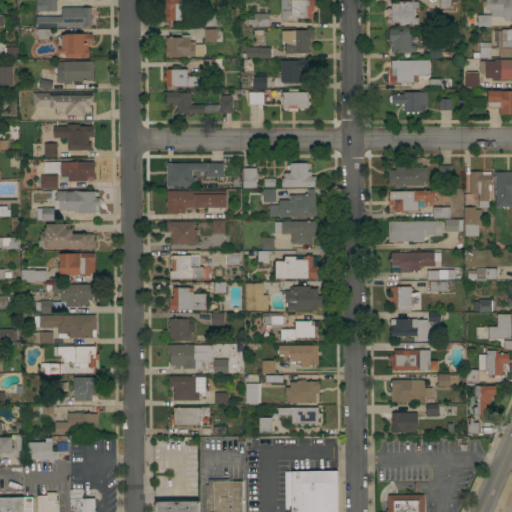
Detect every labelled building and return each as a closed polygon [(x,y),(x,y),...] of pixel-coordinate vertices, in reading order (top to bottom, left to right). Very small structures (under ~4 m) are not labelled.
[(56,0),(57,11),(36,11),(36,0),(56,0)] [(189,0),(189,20),(181,20),(181,22),(177,22),(177,20),(165,20),(165,8),(165,0),(189,0)] [(314,0),(314,11),(312,11),(312,18),(307,18),(307,17),(296,18),(296,21),(281,21),(280,0),(314,0)] [(398,3),(398,1),(411,1),(411,0),(414,0),(414,1),(418,1),(418,8),(414,8),(414,17),(418,17),(418,24),(399,24),(399,22),(391,22),(389,22),(388,18),(387,18),(387,8),(391,8),(391,3),(398,3)] [(457,0),(457,2),(451,2),(451,9),(439,9),(439,0),(457,0)] [(511,0),(511,20),(505,21),(504,19),(504,15),(491,16),(491,10),(486,10),(486,8),(485,8),(485,6),(482,7),(482,1),(485,1),(485,0),(511,0)] [(92,7),(92,27),(36,26),(36,16),(62,16),(62,7),(92,7)] [(269,13),(269,26),(248,27),(248,19),(254,19),(254,13),(269,13)] [(216,16),(216,15),(224,15),(224,26),(216,26),(191,26),(191,15),(216,16)] [(491,15),(491,26),(478,27),(477,15),(491,15)] [(32,28),(48,28),(49,46),(37,46),(37,34),(32,34),(32,28)] [(216,41),(205,42),(205,29),(216,28),(216,41)] [(389,28),(411,28),(411,45),(415,45),(415,51),(411,51),(411,53),(391,53),(391,46),(391,41),(389,41),(389,28)] [(291,30),(291,29),(313,29),(313,37),(310,37),(310,42),(308,42),(308,53),(292,53),(286,53),(286,41),(284,41),(284,43),(282,43),(282,41),(281,41),(281,30),(291,30)] [(501,30),(501,29),(511,29),(511,57),(499,57),(499,47),(497,47),(498,30),(501,30)] [(65,54),(59,53),(59,48),(61,48),(61,35),(62,35),(62,34),(65,34),(65,33),(83,33),(92,33),(92,43),(88,43),(88,48),(89,48),(89,57),(65,57),(65,54)] [(190,35),(190,41),(192,41),(192,45),(195,45),(195,55),(166,56),(165,47),(166,47),(166,44),(165,44),(165,41),(166,41),(166,38),(181,37),(181,35),(190,35)] [(491,42),(491,58),(480,58),(480,57),(473,57),(473,52),(480,52),(480,42),(491,42)] [(259,56),(241,56),(241,53),(246,53),(246,47),(271,47),(271,58),(259,58),(259,56)] [(215,59),(215,58),(221,58),(221,65),(222,65),(222,69),(202,69),(202,59),(215,59)] [(281,60),(311,60),(311,58),(313,58),(313,73),(301,73),(301,82),(281,82),(281,60)] [(511,59),(511,80),(492,81),(492,78),(485,78),(485,73),(480,73),(479,61),(494,61),(494,59),(511,59)] [(413,82),(391,83),(391,75),(392,75),(392,60),(412,60),(413,82)] [(64,61),(93,61),(93,80),(71,80),(71,84),(64,84),(64,82),(57,82),(57,61),(64,61)] [(13,85),(0,85),(0,66),(12,66),(13,85)] [(166,80),(164,80),(164,75),(165,75),(165,69),(187,69),(187,76),(199,76),(199,86),(166,86),(166,80)] [(466,73),(466,71),(478,71),(478,73),(479,73),(479,87),(478,87),(478,89),(465,89),(465,87),(465,73),(466,73)] [(253,89),(253,76),(266,76),(267,88),(253,89)] [(51,90),(52,82),(40,80),(39,88),(51,90)] [(511,114),(499,114),(499,107),(488,107),(488,103),(487,103),(487,90),(511,90),(511,114)] [(264,91),(264,92),(271,92),(271,101),(264,101),(264,104),(248,104),(248,91),(264,91)] [(308,91),(308,108),(297,108),(297,111),(288,111),(288,108),(282,108),(282,91),(308,91)] [(93,92),(93,102),(90,102),(90,107),(85,107),(85,115),(57,115),(57,113),(56,113),(56,108),(50,108),(50,107),(33,107),(33,92),(93,92)] [(191,92),(191,104),(204,104),(204,113),(177,113),(177,105),(173,105),(172,103),(166,103),(166,92),(191,92)] [(427,92),(427,106),(425,106),(425,110),(424,110),(424,112),(403,112),(403,104),(391,104),(392,94),(403,94),(403,92),(427,92)] [(233,113),(220,113),(220,99),(221,99),(221,94),(231,94),(231,99),(233,99),(233,113)] [(451,98),(451,109),(439,110),(439,98),(451,98)] [(67,137),(58,137),(58,126),(79,126),(79,124),(87,124),(87,126),(93,126),(93,136),(88,136),(88,142),(91,142),(91,150),(67,150),(67,137)] [(44,143),(45,143),(45,136),(55,136),(56,143),(57,143),(57,156),(44,157),(44,143)] [(94,161),(94,176),(86,176),(86,180),(61,181),(61,177),(56,172),(44,172),(44,162),(94,161)] [(281,177),(284,177),(284,173),(290,172),(290,163),(307,162),(307,171),(311,171),(311,176),(316,176),(316,186),(281,186),(281,177)] [(395,185),(395,183),(388,183),(388,169),(395,169),(395,162),(410,162),(410,167),(427,167),(427,177),(423,177),(423,185),(395,185)] [(166,187),(166,163),(223,163),(223,176),(207,176),(207,170),(192,170),(192,177),(195,177),(195,187),(166,187)] [(452,165),(451,179),(437,179),(437,165),(452,165)] [(256,188),(242,188),(242,168),(256,168),(256,188)] [(470,171),(482,171),(482,172),(491,172),(491,190),(488,190),(488,207),(478,207),(478,194),(470,194),(470,171)] [(495,171),(511,171),(511,206),(496,206),(495,171)] [(40,188),(40,175),(57,175),(57,188),(40,188)] [(275,201),(263,201),(263,188),(275,189),(275,201)] [(270,204),(278,204),(279,199),(289,199),(289,194),(307,195),(307,188),(315,188),(315,216),(270,216),(270,204)] [(436,190),(436,197),(433,197),(433,199),(431,199),(431,205),(423,205),(423,200),(418,200),(418,210),(394,211),(394,205),(389,205),(389,190),(436,190)] [(95,191),(95,197),(99,197),(99,206),(95,206),(95,212),(76,212),(76,210),(66,210),(66,207),(54,207),(53,200),(55,200),(55,193),(57,193),(57,191),(95,191)] [(226,191),(226,207),(184,207),(184,213),(167,213),(167,206),(166,205),(165,201),(167,200),(167,191),(226,191)] [(0,216),(0,205),(7,205),(7,209),(10,209),(10,216),(0,216)] [(450,206),(450,218),(432,218),(432,206),(450,206)] [(54,207),(54,220),(36,220),(36,207),(54,207)] [(464,207),(475,207),(475,209),(481,209),(481,225),(478,225),(478,235),(465,235),(465,225),(464,225),(464,207)] [(212,219),(224,219),(224,233),(212,233),(212,219)] [(444,219),(458,219),(462,219),(462,231),(444,231),(444,219)] [(171,244),(171,231),(167,231),(167,221),(194,221),(194,229),(197,229),(198,244),(171,244)] [(315,221),(315,237),(311,237),(311,243),(291,244),(291,234),(292,234),(292,233),(281,233),(274,233),(274,221),(281,221),(315,221)] [(442,221),(442,235),(424,235),(424,241),(388,241),(388,221),(442,221)] [(44,248),(44,241),(41,241),(40,239),(39,234),(41,233),(41,231),(44,231),(44,228),(46,228),(46,224),(70,224),(70,228),(72,228),(72,233),(94,233),(94,240),(95,240),(95,248),(44,248)] [(0,237),(20,237),(20,248),(1,248),(0,248),(0,237)] [(272,249),(272,237),(260,237),(260,249),(272,249)] [(269,250),(269,263),(262,263),(262,261),(257,261),(257,250),(269,250)] [(434,251),(434,253),(440,253),(440,260),(434,260),(434,265),(422,266),(423,268),(419,268),(419,270),(405,270),(405,271),(391,272),(391,252),(434,251)] [(239,252),(239,266),(226,266),(226,263),(224,263),(224,254),(226,254),(226,252),(239,252)] [(94,253),(94,273),(90,273),(90,276),(79,276),(79,273),(59,273),(59,253),(94,253)] [(169,279),(169,270),(172,270),(171,255),(199,255),(200,266),(203,266),(203,278),(169,279)] [(275,261),(284,261),(284,256),(295,256),(295,259),(303,259),(303,256),(316,256),(316,279),(275,278),(275,261)] [(0,268),(4,268),(4,272),(10,272),(10,277),(4,277),(4,279),(0,279),(0,268)] [(497,268),(497,279),(485,279),(467,279),(467,270),(475,270),(475,268),(497,268)] [(20,282),(21,269),(35,269),(35,270),(46,270),(46,281),(34,281),(34,282),(20,282)] [(448,269),(448,279),(438,279),(438,280),(427,280),(427,270),(448,269)] [(214,293),(214,281),(225,281),(225,293),(214,293)] [(429,291),(429,281),(447,281),(447,291),(429,291)] [(262,282),(263,294),(268,294),(268,310),(245,310),(244,282),(262,282)] [(94,296),(90,296),(90,298),(88,298),(88,304),(79,304),(79,306),(65,306),(65,300),(61,300),(61,293),(52,293),(52,284),(94,284),(94,296)] [(287,306),(285,306),(285,301),(283,301),(283,290),(289,290),(289,287),(292,287),(292,286),(309,286),(309,288),(317,288),(317,295),(322,295),(322,306),(317,306),(317,309),(287,310),(287,306)] [(411,292),(418,292),(418,302),(411,302),(411,309),(393,309),(392,302),(388,302),(388,297),(392,297),(392,290),(390,290),(390,286),(411,286),(411,292)] [(169,310),(169,298),(173,298),(173,287),(193,287),(193,293),(205,293),(205,310),(169,310)] [(0,309),(8,309),(7,296),(0,295),(0,309)] [(491,299),(491,311),(478,312),(478,310),(474,310),(474,301),(478,301),(478,299),(491,299)] [(52,300),(52,313),(41,313),(41,312),(36,312),(36,302),(40,301),(40,300),(52,300)] [(212,312),(224,312),(224,325),(212,325),(212,312)] [(428,322),(441,322),(441,312),(428,312),(428,322)] [(511,313),(511,349),(504,349),(504,340),(511,340),(511,337),(506,337),(506,338),(488,338),(488,326),(497,326),(496,313),(511,313)] [(96,314),(96,330),(95,330),(95,336),(92,336),(92,337),(58,337),(58,333),(57,333),(57,327),(50,327),(50,328),(41,328),(41,327),(39,327),(39,326),(34,326),(34,316),(38,316),(38,315),(96,314)] [(319,321),(319,326),(317,326),(317,337),(295,337),(295,339),(280,339),(280,330),(271,330),(271,324),(264,324),(264,316),(283,316),(283,323),(280,329),(295,329),(295,321),(319,321)] [(168,327),(169,327),(169,318),(188,319),(188,322),(194,323),(194,331),(191,331),(191,340),(168,340),(168,327)] [(417,318),(417,319),(427,319),(428,339),(417,339),(417,335),(390,335),(390,319),(417,318)] [(0,329),(12,329),(16,329),(16,340),(13,340),(13,341),(0,341),(0,329)] [(35,331),(52,332),(52,343),(35,343),(35,331)] [(182,368),(182,365),(179,365),(179,366),(175,366),(175,365),(170,365),(170,354),(168,354),(168,344),(193,344),(193,345),(211,345),(211,361),(202,361),(202,368),(182,368)] [(318,365),(309,365),(309,367),(300,367),(300,361),(290,361),(290,354),(278,354),(278,345),(318,345),(318,365)] [(95,346),(95,353),(99,353),(99,359),(96,359),(96,368),(80,368),(80,363),(79,363),(79,366),(73,367),(73,363),(63,363),(63,361),(60,361),(60,357),(61,357),(61,355),(53,355),(53,346),(95,346)] [(391,370),(391,361),(390,361),(389,354),(394,354),(394,349),(403,349),(403,355),(409,355),(409,349),(429,349),(429,360),(436,360),(436,369),(391,370)] [(502,375),(487,375),(487,369),(478,369),(478,354),(487,354),(487,350),(497,350),(497,353),(508,353),(508,363),(502,363),(502,375)] [(228,359),(228,372),(214,372),(213,359),(228,359)] [(275,373),(261,373),(261,360),(275,360),(275,373)] [(60,363),(60,374),(40,374),(40,363),(60,363)] [(466,380),(466,369),(479,369),(479,380),(466,380)] [(449,373),(449,375),(457,374),(458,384),(449,384),(449,385),(438,386),(437,374),(449,373)] [(173,400),(173,386),(169,386),(169,376),(204,376),(204,393),(199,393),(199,400),(173,400)] [(73,377),(95,377),(96,393),(91,394),(92,399),(73,400),(73,377)] [(391,402),(391,379),(424,379),(424,387),(431,387),(432,397),(425,398),(425,402),(391,402)] [(286,402),(286,395),(285,395),(285,387),(289,387),(289,381),(296,381),(296,380),(306,380),(306,381),(318,381),(319,402),(286,402)] [(261,402),(258,402),(258,403),(245,403),(245,383),(258,383),(261,383),(261,402)] [(495,385),(495,394),(493,394),(493,397),(490,397),(490,403),(486,403),(486,415),(473,415),(473,407),(477,407),(477,396),(474,396),(474,385),(495,385)] [(228,392),(228,405),(214,405),(214,392),(228,392)] [(44,405),(45,395),(56,395),(56,406),(44,405)] [(425,416),(425,404),(438,404),(438,416),(425,416)] [(38,418),(38,406),(54,406),(53,418),(38,418)] [(173,425),(173,419),(169,419),(169,413),(173,413),(173,407),(199,407),(199,406),(209,406),(209,416),(200,416),(200,425),(173,425)] [(318,407),(318,413),(322,412),(322,418),(318,418),(318,423),(292,424),(292,416),(287,416),(287,417),(277,418),(277,407),(318,407)] [(417,412),(418,434),(391,434),(391,412),(417,412)] [(55,434),(55,422),(68,422),(68,413),(80,413),(97,413),(97,426),(94,426),(94,434),(55,434)] [(258,417),(272,417),(272,433),(259,433),(258,417)] [(473,417),(473,422),(478,422),(478,434),(467,434),(467,417),(473,417)] [(0,437),(11,437),(11,448),(14,448),(14,452),(0,452),(0,437)] [(25,460),(25,442),(45,441),(45,438),(51,438),(51,451),(56,451),(56,459),(25,460)] [(338,471),(338,511),(291,511),(291,471),(338,471)] [(205,511),(205,485),(208,485),(208,480),(229,479),(229,481),(242,481),(242,511),(205,511)] [(0,511),(0,489),(1,489),(1,497),(14,497),(14,490),(23,490),(23,511),(0,511)] [(94,509),(97,509),(97,511),(70,511),(70,489),(82,489),(82,498),(94,498),(94,509)] [(32,497),(32,511),(37,511),(37,495),(44,495),(44,492),(56,492),(56,503),(58,503),(58,511),(22,511),(23,497),(32,497)] [(423,494),(423,511),(385,511),(385,509),(387,509),(387,494),(423,494)] [(156,511),(156,501),(199,501),(199,511),(156,511)]
